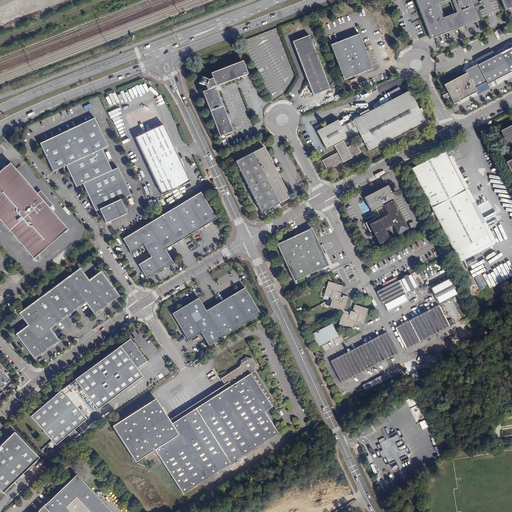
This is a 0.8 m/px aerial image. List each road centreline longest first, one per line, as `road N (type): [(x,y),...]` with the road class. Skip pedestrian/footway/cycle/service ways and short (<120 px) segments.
road 1 (tertiary): [(248,241),(375,511)]
road 2 (tertiary): [(175,88),(248,241)]
road 3 (secondary): [(0,126),(156,61)]
road 4 (secondary): [(151,47),(0,109)]
road 5 (secondary): [(171,56),(318,0)]
road 6 (residential): [(323,197),(453,129)]
road 7 (residential): [(32,382),(140,305)]
road 8 (residential): [(140,305),(248,241)]
road 9 (unknown): [(280,89),(256,40),(277,41),(289,79)]
